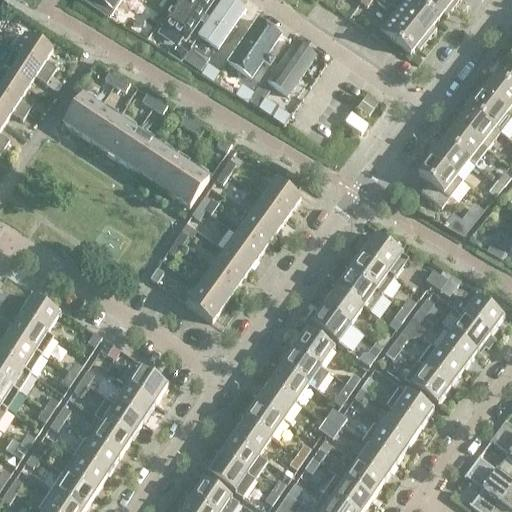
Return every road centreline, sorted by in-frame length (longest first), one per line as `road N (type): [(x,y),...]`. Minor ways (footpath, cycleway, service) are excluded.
road 1 (residential): [(214,394),(419,109)]
road 2 (residential): [(0,263),(22,267),(214,394)]
road 3 (residential): [(419,109),(260,0)]
road 4 (residential): [(413,511),(511,372)]
road 5 (residential): [(134,511),(214,394)]
road 6 (residential): [(419,109),(508,0)]
